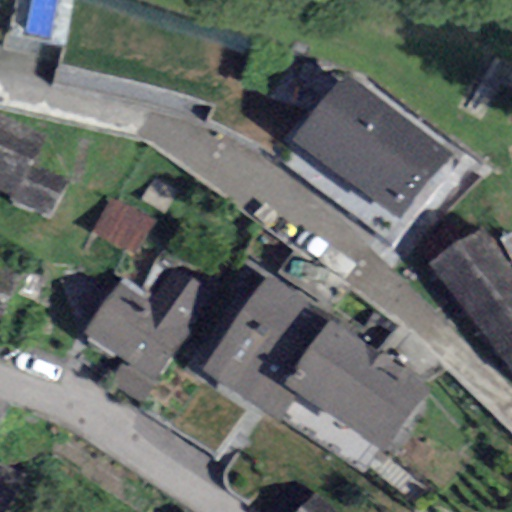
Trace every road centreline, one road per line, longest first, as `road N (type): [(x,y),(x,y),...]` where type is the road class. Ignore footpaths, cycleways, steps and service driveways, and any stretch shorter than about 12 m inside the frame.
road 1 (residential): [(0,99),(148,139),(235,174),(337,242),(447,358),(511,413)]
road 2 (residential): [(226,511),(64,408),(0,382)]
